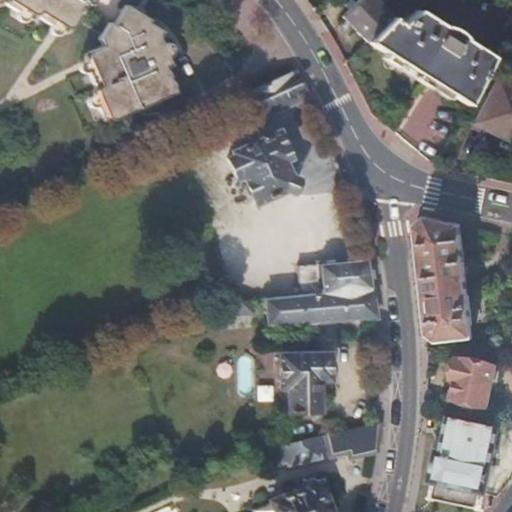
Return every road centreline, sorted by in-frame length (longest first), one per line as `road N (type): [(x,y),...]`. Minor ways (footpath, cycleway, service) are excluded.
road 1 (residential): [(396,511),(406,461),(408,312),(389,201),(394,178)]
road 2 (unclassified): [(274,0),(322,68),(369,160),(394,178)]
road 3 (residential): [(511,207),(394,178)]
